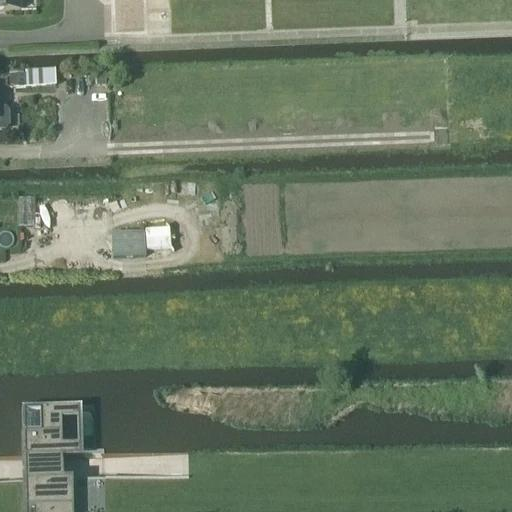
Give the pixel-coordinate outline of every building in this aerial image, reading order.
[(0,0),(0,11),(22,11),(21,0),(0,0)] [(26,71),(26,75),(9,75),(10,88),(55,86),(55,70),(26,71)] [(106,83),(106,73),(96,73),(97,83),(106,83)] [(0,132),(7,131),(9,128),(7,112),(4,109),(0,108),(0,132)] [(18,229),(38,229),(37,198),(17,198),(18,229)] [(146,233),(112,235),(113,260),(147,258),(146,233)] [(24,458),(25,511),(73,511),(73,481),(64,481),(63,460),(83,459),(82,408),(23,409),(24,458)]
